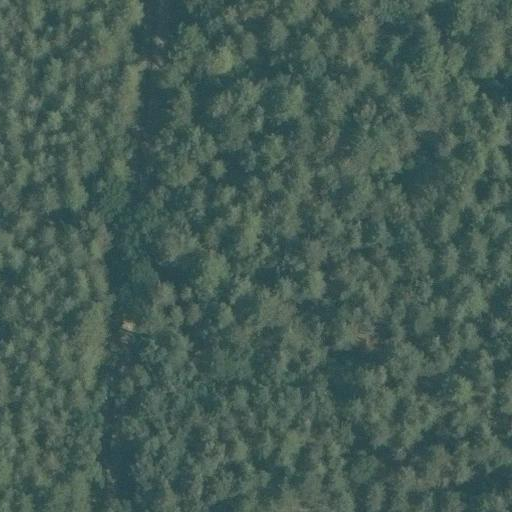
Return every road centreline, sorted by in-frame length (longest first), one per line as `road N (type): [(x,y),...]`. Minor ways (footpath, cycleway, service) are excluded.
road 1 (track): [(108,511),(138,246)]
road 2 (track): [(138,246),(167,0)]
